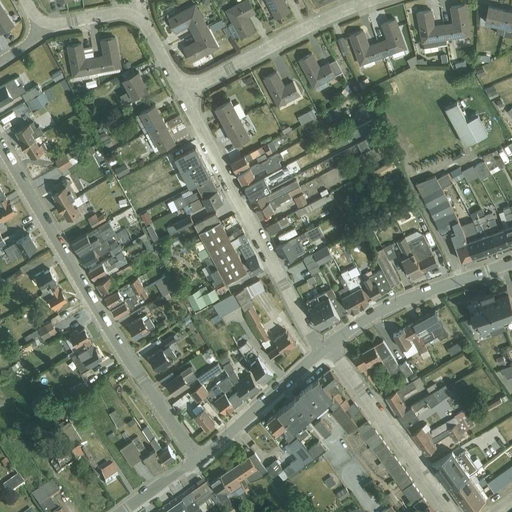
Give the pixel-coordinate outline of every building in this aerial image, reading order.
[(1,0),(0,0),(0,30),(0,32),(16,21),(1,0)] [(219,44),(197,0),(193,0),(168,12),(176,30),(187,25),(192,37),(183,41),(191,57),(219,44)] [(251,0),(235,0),(226,5),(240,33),(255,25),(249,13),(256,9),(251,0)] [(266,0),(274,17),(293,8),(288,0),(266,0)] [(445,35),(470,31),(464,0),(448,3),(451,19),(443,21),(445,35)] [(511,6),(489,0),(486,0),(482,18),(511,25),(511,6)] [(415,9),(421,40),(445,35),(443,21),(434,22),(431,6),(415,9)] [(382,51),(405,43),(395,14),(380,19),(385,34),(377,37),(382,51)] [(348,30),(359,59),(382,51),(377,37),(369,40),(364,24),(348,30)] [(66,41),(72,75),(123,65),(117,30),(99,33),(102,49),(85,52),(82,38),(69,40),(66,41)] [(314,48),(300,54),(314,85),(338,73),(331,58),(321,63),(314,48)] [(205,53),(193,57),(194,62),(206,58),(205,53)] [(138,65),(123,73),(134,94),(149,86),(138,65)] [(56,80),(65,75),(61,67),(52,72),(56,80)] [(276,68),(263,74),(275,103),(302,91),(296,76),(282,83),(276,68)] [(18,72),(0,81),(0,101),(26,87),(18,72)] [(344,96),(353,90),(349,84),(340,90),(344,96)] [(119,92),(124,101),(134,95),(128,86),(119,92)] [(456,91),(446,97),(469,140),(480,135),(456,91)] [(155,96),(139,104),(149,124),(164,116),(155,96)] [(230,96),(216,103),(236,140),(249,134),(230,96)] [(280,102),(283,108),(292,104),(289,98),(280,102)] [(29,102),(16,107),(18,113),(32,108),(29,102)] [(298,112),(300,119),(314,115),(312,108),(298,112)] [(164,116),(149,124),(159,144),(174,137),(164,116)] [(29,119),(16,124),(29,154),(42,149),(29,119)] [(366,135),(357,142),(363,149),(372,142),(366,135)] [(267,139),(244,150),(248,156),(266,147),(267,150),(272,148),(267,139)] [(390,161),(391,150),(382,150),(383,144),(374,144),(373,160),(390,161)] [(279,148),(250,162),(254,169),(265,164),(267,167),(280,161),(278,156),(282,154),(279,148)] [(230,157),(235,167),(249,159),(248,156),(244,150),(230,157)] [(489,169),(498,166),(492,150),(483,153),(489,169)] [(68,151),(56,156),(61,168),(73,163),(68,151)] [(225,199),(204,157),(192,163),(197,173),(176,183),(179,189),(174,191),(181,207),(191,202),(194,208),(208,201),(211,205),(225,199)] [(464,164),(466,177),(489,174),(487,160),(464,164)] [(237,169),(241,179),(255,172),(254,169),(250,162),(237,169)] [(450,170),(457,181),(465,176),(459,165),(450,170)] [(244,182),(251,195),(265,188),(272,185),(265,171),(244,182)] [(450,226),(460,255),(511,237),(511,218),(463,235),(434,171),(413,181),(439,230),(448,227),(450,226)] [(296,175),(266,190),(270,198),(273,204),(280,200),(279,198),(302,187),(296,175)] [(66,181),(53,187),(67,216),(80,209),(66,181)] [(150,182),(128,193),(137,210),(159,199),(150,182)] [(462,207),(453,187),(447,190),(455,210),(462,207)] [(251,195),(256,205),(270,198),(266,190),(265,188),(251,195)] [(0,190),(0,211),(9,206),(0,190)] [(325,190),(263,222),(268,230),(329,198),(325,190)] [(256,205),(260,214),(274,207),(273,204),(270,198),(256,205)] [(502,206),(507,218),(511,216),(511,208),(510,203),(502,206)] [(472,216),(483,212),(481,207),(470,210),(472,216)] [(88,215),(92,224),(107,217),(103,208),(88,215)] [(140,212),(146,221),(152,218),(147,208),(140,212)] [(231,237),(215,208),(196,218),(208,240),(198,246),(213,274),(211,275),(218,288),(227,283),(225,279),(247,267),(235,244),(231,237)] [(312,236),(322,232),(319,223),(309,227),(312,236)] [(72,240),(82,259),(110,244),(101,226),(72,240)] [(360,226),(349,231),(352,237),(363,232),(360,226)] [(240,241),(247,255),(256,250),(245,229),(231,237),(235,244),(240,241)] [(26,232),(12,242),(20,254),(34,244),(26,232)] [(288,233),(273,241),(283,260),(298,252),(288,233)] [(410,275),(437,264),(427,238),(410,244),(408,237),(397,241),(410,275)] [(327,242),(313,250),(319,260),(332,253),(327,242)] [(389,242),(372,249),(385,280),(392,277),(383,255),(393,250),(389,242)] [(247,267),(249,272),(264,265),(256,250),(247,255),(252,264),(247,267)] [(313,250),(303,255),(311,271),(321,266),(319,260),(313,250)] [(89,268),(98,286),(127,272),(118,254),(89,268)] [(46,270),(35,277),(53,306),(64,299),(46,270)] [(168,272),(157,277),(163,291),(175,286),(168,272)] [(259,277),(245,284),(250,293),(264,286),(259,277)] [(103,293),(113,311),(142,297),(132,278),(103,293)] [(338,291),(346,305),(363,295),(358,286),(362,283),(359,279),(338,291)] [(366,284),(371,294),(381,289),(376,279),(366,284)] [(245,284),(214,300),(220,312),(241,300),(243,304),(253,299),(250,293),(245,284)] [(199,286),(187,291),(193,305),(214,296),(210,287),(202,291),(199,286)] [(511,298),(508,286),(470,298),(481,329),(511,318),(511,298)] [(308,300),(320,322),(340,311),(329,289),(308,300)] [(147,300),(150,307),(165,300),(162,294),(147,300)] [(252,302),(245,306),(262,338),(269,335),(252,302)] [(435,307),(413,319),(419,330),(441,319),(435,307)] [(180,318),(184,323),(191,318),(187,312),(180,318)] [(143,314),(129,321),(136,335),(150,328),(143,314)] [(37,336),(39,340),(59,329),(51,317),(24,334),(29,341),(37,336)] [(58,322),(61,328),(69,323),(65,317),(58,322)] [(413,319),(394,329),(404,346),(413,341),(418,350),(427,345),(419,330),(413,319)] [(266,349),(272,358),(299,340),(288,324),(273,334),(278,341),(266,349)] [(79,327),(68,333),(85,363),(96,356),(79,327)] [(163,335),(164,342),(177,339),(176,332),(163,335)] [(246,337),(239,343),(244,349),(252,343),(246,337)] [(383,337),(374,343),(382,356),(390,369),(399,363),(383,337)] [(12,343),(0,349),(0,368),(20,358),(12,343)] [(374,343),(365,349),(372,362),(382,356),(374,343)] [(212,344),(201,349),(207,362),(218,357),(212,344)] [(162,345),(148,355),(157,367),(171,357),(162,345)] [(365,349),(355,354),(362,367),(372,362),(365,349)] [(265,355),(254,361),(263,377),(274,370),(265,355)] [(399,363),(408,371),(413,366),(405,357),(399,363)] [(217,359),(198,372),(202,377),(221,364),(217,359)] [(511,360),(501,365),(505,377),(511,374),(511,360)] [(184,366),(165,377),(172,391),(192,381),(184,366)] [(364,412),(331,368),(294,395),(307,413),(321,431),(328,426),(316,409),(328,400),(346,425),(352,421),(364,412)] [(214,395),(223,408),(260,385),(252,372),(237,381),(231,371),(219,379),(225,388),(214,395)] [(399,385),(405,395),(425,383),(419,372),(399,385)] [(198,398),(209,387),(200,379),(190,390),(198,398)] [(445,384),(415,401),(421,412),(450,390),(445,384)] [(386,392),(404,422),(421,412),(415,401),(412,396),(404,400),(396,386),(386,392)] [(176,408),(192,397),(188,391),(172,401),(176,408)] [(307,413),(294,395),(277,408),(287,422),(290,426),(307,413)] [(179,451),(145,400),(132,409),(156,444),(143,453),(153,469),(179,451)] [(204,403),(193,413),(205,426),(216,416),(204,403)] [(277,408),(265,417),(276,430),(283,425),(287,422),(277,408)] [(466,424),(458,411),(425,431),(421,425),(411,431),(423,450),(432,444),(428,439),(451,425),(455,431),(466,424)] [(364,412),(352,421),(413,507),(426,498),(364,412)] [(287,422),(283,425),(288,432),(285,434),(288,439),(296,433),(290,426),(287,422)] [(290,450),(294,447),(298,452),(289,458),(295,466),(325,445),(320,437),(307,446),(299,434),(285,443),(290,450)] [(132,439),(120,446),(130,461),(141,454),(132,439)] [(76,445),(54,460),(63,474),(85,458),(76,445)] [(435,458),(451,484),(469,473),(478,467),(466,449),(458,454),(453,447),(435,458)] [(248,449),(163,511),(191,511),(258,463),(248,449)] [(327,456),(332,464),(338,460),(333,452),(327,456)] [(280,470),(282,474),(286,471),(277,455),(265,462),(273,474),(280,470)] [(511,460),(482,481),(488,489),(511,471),(511,460)] [(5,462),(2,466),(8,471),(11,467),(5,462)] [(98,471),(107,484),(119,475),(110,462),(98,471)] [(330,484),(336,479),(331,472),(324,478),(330,484)] [(451,484),(467,507),(485,495),(469,473),(451,484)] [(373,477),(363,483),(370,492),(379,486),(373,477)] [(4,485),(9,497),(25,489),(19,478),(4,485)] [(53,482),(32,496),(39,507),(60,493),(53,482)] [(336,489),(341,496),(350,490),(346,483),(336,489)] [(385,493),(390,499),(394,495),(389,490),(385,493)] [(435,511),(426,498),(413,507),(405,511),(435,511)] [(391,503),(382,509),(384,511),(397,511),(398,511),(391,503)]
